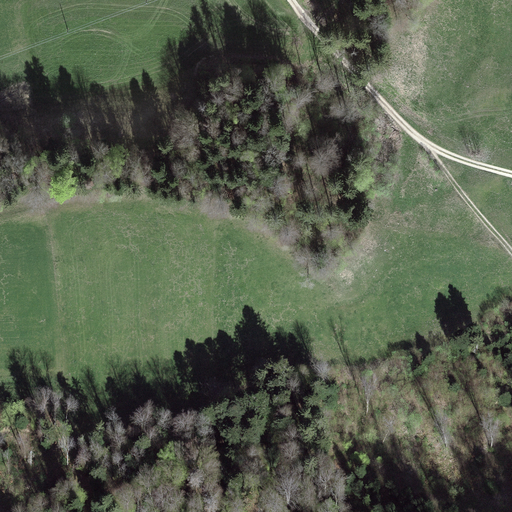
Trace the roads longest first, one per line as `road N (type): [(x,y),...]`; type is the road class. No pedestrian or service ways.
road 1 (track): [(288,0),(431,154),(511,180)]
road 2 (track): [(431,154),(511,267)]
